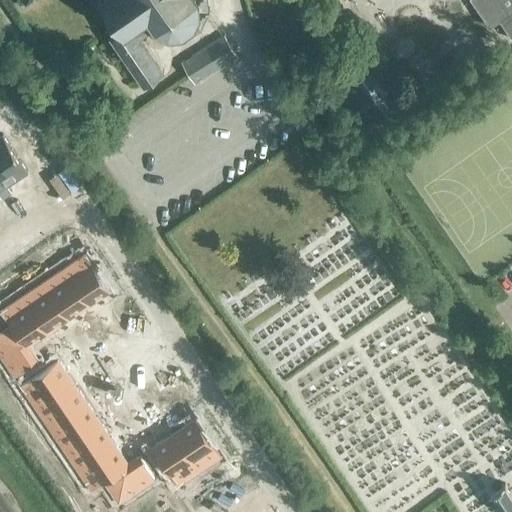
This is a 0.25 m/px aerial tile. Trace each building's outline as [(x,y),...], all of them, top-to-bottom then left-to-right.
[(104,0),(118,19),(114,22),(117,26),(114,28),(117,33),(110,37),(144,84),(164,70),(140,36),(150,29),(150,30),(151,31),(152,30),(167,37),(166,38),(169,39),(169,37),(185,36),(185,37),(187,36),(187,35),(200,26),(201,27),(202,25),(201,24),(208,10),(209,10),(209,8),(208,8),(207,0),(104,0)] [(499,20),(511,38),(511,37),(511,0),(470,0),(489,27),(499,20)] [(330,3),(322,9),(329,19),(337,13),(330,3)] [(224,35),(198,54),(182,64),(194,83),(233,58),(238,55),(224,35)] [(386,116),(351,65),(331,80),(366,130),(386,116)] [(0,162),(15,152),(3,133),(0,135),(0,162)] [(15,152),(0,162),(0,194),(2,197),(12,191),(8,184),(28,171),(15,152)] [(86,251),(64,266),(89,303),(111,289),(86,251)] [(64,266),(43,280),(68,317),(89,303),(64,266)] [(43,280),(22,294),(47,331),(68,317),(43,280)] [(22,294),(1,308),(11,324),(12,323),(27,345),(47,331),(22,294)] [(11,324),(0,330),(0,352),(15,375),(38,360),(27,345),(12,323),(11,324)] [(58,357),(20,383),(35,404),(72,379),(58,357)] [(5,376),(0,379),(0,388),(0,389),(9,383),(5,376)] [(72,379),(35,404),(49,425),(86,400),(72,379)] [(86,400),(49,425),(63,446),(100,421),(86,400)] [(195,417),(174,431),(199,468),(221,454),(195,417)] [(100,421),(63,446),(77,467),(115,442),(100,421)] [(174,431),(152,446),(177,483),(199,468),(174,431)] [(115,442),(77,467),(92,488),(104,480),(104,479),(129,463),(128,462),(115,442)] [(129,463),(104,479),(104,480),(119,501),(156,475),(141,453),(128,462),(129,463)] [(508,511),(511,511),(511,493),(505,483),(491,492),(503,511),(506,511),(508,511)] [(155,498),(148,503),(154,511),(161,507),(155,498)] [(148,503),(141,507),(144,511),(153,511),(154,511),(148,503)]
